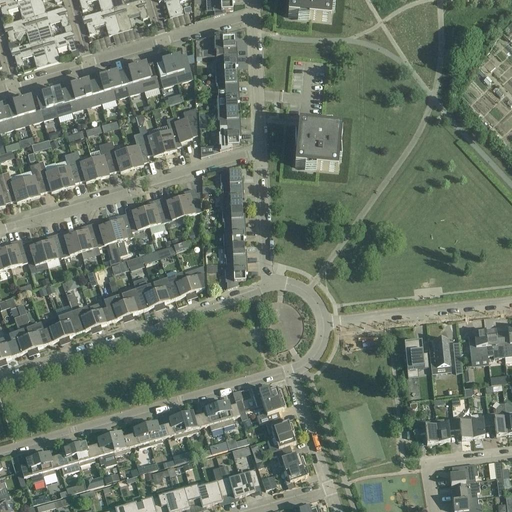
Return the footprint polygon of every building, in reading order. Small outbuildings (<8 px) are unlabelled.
[(34,18),(28,0),(3,0),(0,1),(0,10),(3,21),(8,20),(9,17),(8,13),(19,10),(22,22),(34,18)] [(46,15),(42,3),(51,0),(53,0),(55,4),(57,5),(61,4),(60,0),(28,0),(34,18),(46,15)] [(101,14),(113,10),(109,0),(78,0),(82,13),(87,11),(88,9),(87,5),(98,2),(101,14)] [(109,0),(113,10),(136,4),(136,3),(144,1),(143,0),(109,0)] [(157,0),(159,4),(163,2),(165,1),(166,4),(165,5),(170,20),(183,17),(179,4),(191,1),(190,0),(157,0)] [(234,0),(212,0),(212,1),(212,3),(212,13),(214,13),(214,18),(213,19),(226,15),(225,15),(225,13),(232,12),(232,5),(234,5),(234,0)] [(289,0),(287,18),(330,23),(331,11),(329,11),(330,2),(332,2),(332,0),(289,0)] [(136,4),(113,10),(120,35),(132,31),(128,19),(139,16),(141,20),(143,21),(147,20),(143,6),(145,5),(144,1),(136,3),(136,4)] [(65,35),(72,33),(70,27),(68,28),(64,14),(66,13),(65,9),(57,11),(57,12),(46,15),(34,18),(41,43),(53,39),(49,27),(60,24),(62,28),(64,29),(65,35)] [(120,35),(113,10),(101,14),(90,17),(82,19),(83,23),(85,23),(89,37),(94,36),(95,34),(94,29),(105,26),(108,38),(120,35)] [(10,45),(8,45),(10,52),(18,49),(19,49),(17,45),(15,44),(16,42),(15,37),(26,34),(29,46),(41,43),(34,18),(22,22),(11,25),(3,27),(4,31),(6,31),(10,45)] [(75,52),(71,38),(73,37),(72,33),(65,35),(64,36),(53,39),(41,43),(48,67),(60,64),(56,51),(67,48),(69,53),(71,54),(73,60),(79,58),(77,51),(75,52)] [(216,53),(216,58),(236,57),(235,52),(236,52),(236,51),(234,51),(234,39),(226,40),(226,35),(226,34),(214,38),(215,38),(215,40),(214,40),(214,53),(216,53)] [(36,71),(48,67),(41,43),(29,46),(19,49),(18,49),(10,52),(11,56),(13,55),(17,69),(22,68),(23,66),(22,61),(33,58),(36,71)] [(215,64),(215,76),(236,75),(235,64),(237,64),(237,63),(236,63),(236,57),(216,58),(216,64),(215,64)] [(179,59),(170,61),(178,86),(192,81),(186,59),(180,60),(179,59)] [(163,90),(178,86),(170,61),(162,64),(162,66),(156,67),(156,68),(157,68),(163,90)] [(146,66),(137,69),(144,93),(159,89),(152,67),(152,66),(146,68),(146,66)] [(130,98),(144,93),(137,69),(128,71),(128,73),(123,75),(130,98)] [(115,102),(130,98),(123,75),(117,77),(117,75),(108,77),(115,102)] [(236,75),(215,76),(216,89),(217,89),(217,94),(237,93),(237,88),(238,88),(238,87),(236,87),(236,75)] [(94,83),(101,106),(115,102),(108,77),(99,80),(100,82),(94,83)] [(79,86),(86,110),(101,106),(94,83),(89,85),(88,83),(79,86)] [(65,92),(72,114),(86,110),(79,86),(70,88),(71,90),(65,92)] [(58,119),(72,114),(65,92),(60,93),(59,91),(50,94),(58,119)] [(217,100),(217,112),(237,111),(237,100),(239,100),(239,99),(238,99),(237,93),(217,94),(218,100),(217,100)] [(43,123),(58,119),(50,94),(41,97),(42,99),(37,100),(43,123)] [(168,102),(165,103),(165,104),(167,108),(170,107),(183,104),(180,96),(168,100),(168,102)] [(29,127),(43,123),(37,100),(31,102),(30,100),(21,102),(29,127)] [(8,109),(14,131),(29,127),(21,102),(13,105),(13,107),(8,109)] [(0,135),(14,131),(8,109),(2,110),(2,108),(0,108),(0,135)] [(161,119),(159,111),(152,113),(155,121),(161,119)] [(173,120),(181,149),(180,146),(189,143),(188,141),(197,138),(196,111),(183,115),(185,123),(175,126),(173,120)] [(237,111),(217,112),(218,125),(219,124),(219,130),(239,129),(239,124),(240,124),(240,123),(238,123),(237,111)] [(181,149),(173,120),(166,122),(170,133),(159,136),(165,156),(176,153),(175,150),(181,149)] [(119,131),(117,123),(108,126),(109,132),(111,131),(112,133),(119,131)] [(314,127),(299,126),(294,169),(337,173),(338,162),(336,161),(336,152),(339,152),(341,130),(330,129),(330,131),(320,131),(321,128),(320,128),(319,130),(314,130),(314,127)] [(100,128),(93,130),(95,137),(102,135),(100,128)] [(145,128),(138,130),(140,136),(147,159),(152,157),(153,159),(165,156),(159,136),(157,130),(147,133),(145,128)] [(239,129),(219,130),(219,136),(218,136),(219,149),(220,149),(220,154),(219,154),(219,155),(232,151),(232,150),(232,148),(239,148),(238,136),(240,136),(240,135),(239,135),(239,129)] [(73,136),(67,138),(69,144),(75,143),(73,136)] [(147,159),(140,136),(133,138),(137,149),(126,152),(132,172),(143,168),(142,166),(148,164),(147,159)] [(32,139),(18,143),(20,150),(34,146),(32,139)] [(59,148),(57,142),(51,145),(53,151),(59,148)] [(120,175),(132,172),(126,152),(115,155),(112,144),(105,146),(114,174),(120,173),(120,175)] [(18,145),(5,149),(6,155),(20,150),(18,145)] [(35,147),(31,147),(33,155),(40,153),(38,145),(35,147)] [(114,174),(105,146),(99,148),(100,152),(89,155),(91,162),(97,182),(109,178),(108,176),(114,174)] [(71,156),(79,184),(85,183),(86,185),(97,182),(91,162),(81,165),(77,154),(71,156)] [(79,184),(71,156),(64,158),(68,169),(57,172),(63,192),(74,188),(73,186),(79,184)] [(36,166),(45,195),(50,193),(51,195),(63,192),(57,172),(46,175),(43,164),(36,166)] [(33,179),(22,182),(28,202),(40,199),(39,196),(45,195),(36,166),(30,168),(33,179)] [(17,205),(28,202),(22,182),(12,185),(7,167),(0,169),(2,176),(10,205),(16,203),(17,205)] [(222,194),(242,193),(242,188),(243,188),(243,187),(241,187),(240,175),(233,175),(233,170),(220,173),(220,174),(221,174),(221,176),(220,176),(221,188),(222,188),(222,194)] [(0,210),(5,209),(4,206),(10,205),(2,176),(0,176),(0,210)] [(185,199),(178,201),(183,219),(201,214),(200,195),(196,196),(195,191),(183,194),(183,196),(184,196),(185,199)] [(222,212),(242,211),(241,200),(243,200),(243,199),(242,199),(242,193),(222,194),(222,200),(221,200),(222,212)] [(166,224),(183,219),(178,201),(171,203),(170,200),(170,199),(170,198),(159,202),(166,224)] [(143,211),(149,229),(166,224),(159,202),(148,205),(149,206),(150,209),(143,211)] [(125,212),(133,239),(132,234),(149,229),(143,211),(136,213),(135,210),(135,208),(125,212)] [(242,211),(222,212),(222,224),(224,224),(224,230),(244,229),(244,224),(244,223),(242,223),(242,211)] [(133,239),(125,212),(124,212),(126,216),(115,219),(116,220),(117,224),(110,226),(115,244),(120,259),(127,257),(123,242),(133,239)] [(98,249),(115,244),(110,226),(103,228),(102,224),(102,223),(91,226),(98,249)] [(75,236),(81,254),(98,249),(91,226),(81,229),(81,231),(81,230),(82,234),(75,236)] [(223,236),(224,248),(244,247),(243,236),(245,236),(245,235),(244,235),(244,229),(224,230),(224,236),(223,236)] [(64,259),(81,254),(75,236),(69,238),(67,235),(68,234),(67,233),(57,237),(64,259)] [(47,264),(64,259),(57,237),(46,240),(46,241),(47,241),(48,244),(41,246),(47,264)] [(12,250),(5,252),(11,270),(28,265),(29,270),(21,242),(10,245),(11,246),(12,250)] [(29,270),(47,264),(41,246),(34,248),(33,245),(33,244),(33,243),(22,247),(21,242),(29,270)] [(188,251),(186,244),(174,248),(177,255),(188,251)] [(244,247),(224,248),(224,260),(225,260),(226,266),(246,265),(245,259),(246,259),(244,259),(244,247)] [(174,248),(158,253),(161,260),(177,255),(174,248)] [(0,272),(11,270),(5,252),(0,253),(0,272)] [(152,262),(150,256),(142,259),(144,265),(152,262)] [(126,263),(128,269),(143,263),(141,258),(126,263)] [(126,265),(118,267),(111,269),(114,277),(121,275),(120,271),(127,269),(126,265)] [(246,265),(226,266),(226,272),(225,272),(225,284),(227,284),(227,291),(226,292),(239,288),(238,287),(238,284),(245,283),(245,272),(247,272),(247,271),(246,271),(246,265)] [(186,283),(190,296),(204,292),(203,268),(184,275),(187,283),(186,283)] [(190,296),(186,283),(184,284),(182,276),(167,281),(168,285),(175,302),(190,296)] [(94,277),(89,278),(93,289),(98,287),(94,277)] [(133,284),(135,292),(143,313),(159,308),(154,294),(153,295),(150,287),(149,288),(146,279),(133,284)] [(51,285),(50,280),(41,282),(43,288),(51,285)] [(76,280),(67,283),(69,290),(78,287),(76,280)] [(154,294),(159,308),(175,302),(168,285),(167,281),(153,286),(155,294),(154,294)] [(114,282),(110,284),(114,294),(118,293),(114,282)] [(30,286),(19,290),(20,292),(21,295),(21,296),(32,292),(30,286)] [(55,294),(53,287),(46,289),(48,296),(55,294)] [(45,290),(39,292),(41,299),(47,297),(45,290)] [(135,292),(121,297),(124,305),(122,306),(127,319),(143,313),(135,292)] [(95,330),(91,317),(89,317),(87,310),(79,312),(77,305),(78,304),(76,299),(74,299),(73,295),(66,298),(72,315),(80,336),(90,332),(95,330)] [(127,319),(122,306),(121,306),(118,298),(104,303),(111,325),(127,319)] [(12,300),(0,304),(0,309),(1,313),(15,308),(12,300)] [(91,317),(95,330),(100,328),(111,325),(104,303),(89,309),(92,316),(91,317)] [(20,318),(17,310),(11,312),(14,320),(20,318)] [(59,328),(64,341),(80,336),(72,315),(58,320),(60,327),(59,328)] [(26,316),(20,318),(24,330),(23,327),(28,326),(28,323),(26,316)] [(23,332),(24,330),(23,327),(20,318),(14,320),(18,334),(9,337),(16,358),(32,353),(27,339),(26,339),(23,332)] [(48,347),(64,341),(59,328),(58,328),(55,321),(41,326),(48,347)] [(27,339),(32,353),(48,347),(41,326),(26,331),(29,339),(27,339)] [(511,358),(511,331),(507,332),(508,334),(502,335),(504,360),(511,358)] [(496,336),(496,333),(485,334),(487,359),(493,358),(493,361),(504,360),(502,335),(496,336)] [(485,334),(474,335),(474,338),(468,339),(471,363),(482,362),(482,359),(487,359),(485,334)] [(0,362),(0,364),(16,358),(9,337),(0,340),(0,362)] [(448,351),(447,341),(433,342),(434,352),(436,370),(450,369),(448,351)] [(427,355),(422,356),(421,343),(404,345),(405,358),(403,358),(403,357),(404,367),(404,366),(406,366),(407,380),(418,379),(417,371),(428,370),(427,355)] [(452,355),(454,376),(461,375),(459,355),(452,355)] [(283,400),(280,391),(277,392),(277,390),(269,392),(268,391),(259,394),(257,388),(250,390),(257,409),(262,407),(283,400)] [(472,396),(472,391),(464,391),(465,399),(470,398),(472,396)] [(259,427),(265,425),(280,420),(278,414),(284,412),(283,410),(286,409),(283,400),(262,407),(265,413),(261,414),(262,416),(256,418),(259,427)] [(459,400),(451,401),(452,409),(460,407),(459,400)] [(244,411),(241,402),(235,404),(239,415),(244,413),(244,411)] [(216,408),(218,413),(220,421),(222,430),(234,426),(233,421),(238,420),(239,419),(236,408),(234,408),(229,409),(228,404),(222,406),(216,408)] [(496,415),(487,416),(489,428),(494,427),(496,438),(507,437),(504,406),(499,406),(495,411),(496,415)] [(200,418),(203,429),(209,428),(211,433),(222,430),(220,421),(218,413),(216,408),(211,409),(204,411),(206,416),(200,418)] [(241,423),(247,421),(244,413),(239,415),(241,423)] [(192,414),(180,418),(186,438),(198,435),(197,431),(203,429),(200,418),(194,420),(192,414)] [(479,416),(470,417),(471,423),(473,441),(484,440),(483,429),(489,428),(487,416),(481,417),(479,416)] [(164,428),(167,440),(173,438),(174,442),(186,438),(180,418),(169,421),(170,426),(164,428)] [(453,420),(454,432),(460,431),(461,442),(473,441),(471,423),(464,424),(464,419),(453,420)] [(280,420),(265,425),(269,435),(272,434),(274,440),(294,434),(291,425),(289,426),(288,423),(282,425),(280,420)] [(438,445),(450,444),(448,433),(454,432),(453,420),(436,422),(436,427),(438,445)] [(438,445),(436,427),(436,422),(418,424),(419,436),(425,435),(427,447),(438,445)] [(145,428),(150,448),(162,445),(161,442),(167,440),(164,428),(158,430),(156,425),(150,426),(145,428)] [(128,438),(132,450),(138,448),(139,452),(150,448),(145,428),(139,430),(133,431),(134,437),(128,438)] [(274,440),(267,443),(272,460),(276,458),(291,453),(289,448),(296,445),(295,443),(297,442),(294,434),(274,440)] [(109,438),(110,444),(111,446),(112,450),(115,458),(115,459),(127,455),(130,454),(129,451),(132,450),(128,438),(122,440),(121,435),(114,437),(109,438)] [(115,458),(112,450),(111,446),(110,444),(109,438),(103,440),(97,442),(99,447),(92,449),(96,460),(98,460),(100,467),(104,466),(105,469),(117,466),(115,459),(115,458)] [(249,446),(247,441),(235,444),(237,450),(249,446)] [(85,445),(73,449),(79,469),(91,465),(94,464),(93,461),(96,460),(92,449),(86,450),(85,445)] [(63,477),(80,473),(73,449),(61,452),(63,457),(57,459),(60,470),(61,470),(63,477)] [(283,468),(285,474),(305,467),(302,458),(300,459),(299,457),(293,459),(291,453),(276,458),(280,469),(283,468)] [(37,459),(39,464),(43,479),(55,476),(54,472),(60,470),(57,459),(51,461),(49,455),(43,457),(37,459)] [(21,473),(16,459),(10,461),(15,475),(21,473)] [(43,479),(39,464),(37,459),(32,460),(26,462),(27,467),(22,469),(25,478),(25,480),(30,479),(32,486),(44,483),(43,479)] [(175,467),(174,462),(162,465),(164,471),(175,467)] [(503,481),(501,465),(494,466),(496,482),(503,481)] [(147,476),(145,469),(136,467),(137,471),(139,478),(147,476)] [(308,476),(305,467),(285,474),(287,480),(284,481),(286,487),(290,485),(307,479),(306,477),(308,476)] [(475,484),(474,479),(478,478),(476,467),(452,470),(452,476),(449,476),(450,480),(451,487),(454,487),(475,484)] [(219,470),(227,498),(233,496),(234,501),(244,498),(239,478),(229,481),(229,479),(230,479),(227,468),(219,470)] [(174,469),(167,471),(170,480),(176,478),(174,469)] [(227,498),(219,470),(212,472),(216,485),(207,488),(212,507),(222,504),(221,500),(227,498)] [(132,480),(139,478),(137,471),(130,473),(132,480)] [(239,478),(244,498),(254,495),(253,491),(260,489),(257,479),(255,471),(248,473),(248,476),(239,478)] [(114,477),(104,480),(106,486),(116,483),(114,477)] [(93,481),(92,478),(82,480),(84,485),(86,493),(104,488),(101,479),(93,481)] [(271,491),(267,480),(261,482),(265,493),(271,491)] [(475,484),(454,487),(454,493),(451,493),(452,497),(452,504),(477,501),(476,495),(479,495),(478,484),(475,484)] [(212,507),(207,488),(197,490),(196,488),(190,490),(195,507),(201,506),(202,510),(212,507)] [(178,511),(174,495),(172,490),(156,495),(158,499),(161,511),(178,511)] [(190,490),(174,495),(178,511),(185,511),(189,511),(189,509),(195,507),(190,490)] [(8,496),(0,498),(0,511),(13,511),(14,509),(12,505),(11,504),(8,496)] [(125,508),(126,511),(143,511),(141,504),(140,498),(132,500),(134,506),(125,508)] [(70,499),(62,502),(64,509),(72,506),(70,499)] [(161,511),(158,499),(141,504),(143,511),(161,511)] [(452,504),(453,511),(481,511),(481,506),(478,506),(477,501),(452,504)]
